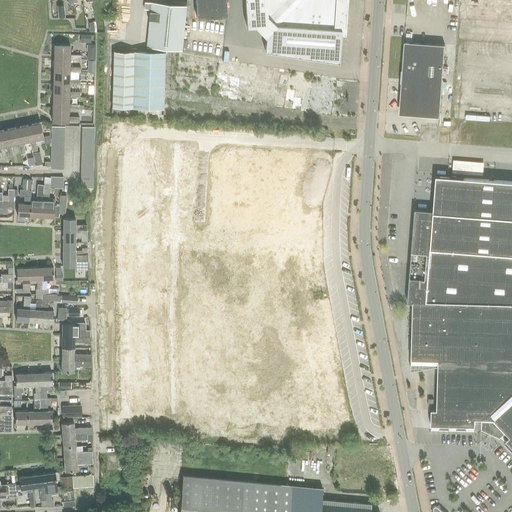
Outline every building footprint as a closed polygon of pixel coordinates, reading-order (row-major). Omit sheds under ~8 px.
[(225,0),(195,0),(197,19),(227,17),(225,0)] [(244,0),(247,28),(257,27),(261,31),(260,33),(260,34),(262,32),(266,36),(265,51),(338,62),(338,63),(339,63),(341,34),(345,34),(346,0),(244,0)] [(147,48),(179,51),(181,51),(186,6),(151,3),(147,48)] [(405,42),(399,114),(440,117),(445,45),(405,42)] [(70,60),(81,60),(81,55),(70,55),(70,47),(54,46),(53,59),(70,60)] [(165,52),(114,50),(112,106),(163,108),(165,52)] [(173,90),(333,113),(338,75),(178,52),(173,90)] [(70,67),(70,60),(53,59),(53,72),(70,72),(80,72),(80,67),(70,67)] [(69,80),(70,72),(53,72),(53,84),(69,84),(69,85),(80,85),(80,80),(69,80)] [(69,92),(69,85),(69,84),(53,84),(52,96),(69,97),(80,97),(80,92),(69,92)] [(69,104),(69,97),(52,96),(52,109),(69,109),(79,110),(79,105),(69,104)] [(177,107),(177,115),(189,116),(190,108),(177,107)] [(68,117),(69,109),(52,109),(52,122),(68,122),(79,122),(79,117),(68,117)] [(27,125),(30,141),(32,152),(37,151),(35,140),(43,138),(40,122),(27,125)] [(23,143),(30,141),(27,125),(15,127),(18,143),(20,154),(25,153),(23,143)] [(11,145),(18,143),(15,127),(3,130),(6,146),(8,156),(13,155),(11,145)] [(154,150),(153,161),(174,162),(174,151),(154,150)] [(454,158),(453,171),(483,175),(485,161),(454,158)] [(225,160),(225,174),(249,174),(249,160),(225,160)] [(153,161),(153,172),(171,173),(173,173),(174,162),(153,161)] [(310,164),(310,175),(331,175),(331,164),(310,164)] [(150,172),(150,183),(170,184),(171,173),(153,172),(150,172)] [(225,174),(225,187),(249,187),(249,174),(225,174)] [(310,175),(310,187),(313,187),(313,186),(331,186),(331,175),(310,175)] [(415,209),(408,303),(413,303),(411,360),(425,360),(438,360),(438,365),(437,410),(431,410),(431,425),(474,426),(475,426),(475,419),(482,419),(488,419),(494,419),(505,431),(509,435),(510,436),(506,440),(511,446),(511,181),(449,177),(436,176),(435,190),(433,211),(415,209)] [(30,190),(31,180),(23,179),(22,190),(19,189),(19,196),(24,196),(23,204),(18,204),(17,216),(30,217),(30,197),(31,190),(30,190)] [(0,201),(13,202),(13,189),(8,189),(8,195),(2,195),(2,189),(0,189),(0,183),(0,182),(0,201)] [(150,183),(149,194),(170,195),(170,184),(150,183)] [(313,187),(313,197),(333,197),(333,186),(331,186),(313,186),(313,187)] [(225,187),(225,200),(245,201),(249,201),(249,187),(225,187)] [(42,217),(43,194),(43,193),(42,193),(42,189),(37,189),(36,197),(30,197),(30,217),(42,217)] [(59,206),(54,206),(54,199),(48,199),(49,193),(43,193),(43,194),(42,217),(53,218),(53,216),(59,216),(59,214),(65,215),(65,196),(59,196),(59,206)] [(149,194),(149,205),(169,206),(170,195),(149,194)] [(312,207),(312,208),(331,208),(333,208),(333,197),(313,197),(312,207)] [(225,200),(224,211),(245,211),(245,201),(225,200)] [(13,209),(13,202),(0,201),(0,207),(8,208),(8,209),(13,209)] [(149,205),(148,216),(150,216),(168,217),(169,206),(149,205)] [(310,207),(310,218),(331,219),(331,208),(312,208),(312,207),(310,207)] [(224,211),(224,222),(245,222),(245,211),(224,211)] [(150,216),(150,227),(170,228),(171,217),(168,217),(150,216)] [(310,218),(310,229),(331,229),(331,219),(310,218)] [(63,231),(87,231),(87,230),(86,230),(86,224),(75,225),(75,219),(63,219),(63,231)] [(224,222),(224,232),(245,232),(245,222),(224,222)] [(150,227),(149,238),(170,239),(170,228),(150,227)] [(310,229),(310,241),(312,241),(312,240),(331,240),(331,229),(310,229)] [(87,241),(87,231),(63,231),(63,243),(75,243),(75,236),(81,237),(81,241),(87,241)] [(224,232),(224,243),(245,243),(245,232),(224,232)] [(149,238),(149,248),(169,249),(170,239),(149,238)] [(312,250),(312,251),(330,251),(333,251),(333,240),(331,240),(312,240),(312,241),(312,250)] [(75,250),(75,243),(63,243),(63,255),(88,255),(87,248),(81,248),(81,250),(75,250)] [(224,243),(224,257),(248,257),(248,243),(245,243),(224,243)] [(149,248),(148,259),(168,260),(169,249),(149,248)] [(306,250),(306,264),(330,264),(330,251),(312,251),(312,250),(306,250)] [(88,255),(63,255),(62,267),(74,267),(75,261),(88,261),(88,255)] [(224,257),(224,270),(248,270),(248,257),(224,257)] [(306,264),(306,278),(330,278),(330,264),(306,264)] [(0,276),(0,281),(6,282),(13,282),(13,267),(8,267),(8,274),(1,274),(1,276),(0,276)] [(41,268),(41,280),(53,279),(53,267),(41,268)] [(29,285),(29,268),(16,269),(17,281),(21,281),(22,293),(29,292),(29,285)] [(35,295),(41,295),(42,295),(42,293),(42,289),(41,289),(41,280),(41,268),(29,268),(29,285),(36,284),(37,289),(35,289),(35,295)] [(42,295),(40,322),(52,323),(53,311),(48,311),(48,301),(57,301),(57,293),(48,293),(42,293),(42,295)] [(30,309),(31,296),(24,295),(24,309),(17,308),(16,321),(28,321),(29,309),(30,309)] [(40,322),(42,295),(41,295),(35,295),(35,310),(30,309),(29,309),(28,321),(40,322)] [(79,296),(62,295),(61,302),(78,303),(79,296)] [(147,304),(147,314),(167,314),(167,303),(147,304)] [(12,306),(0,305),(0,325),(1,326),(1,319),(0,318),(0,312),(12,312),(12,306)] [(239,309),(239,329),(257,329),(257,306),(248,306),(248,309),(239,309)] [(257,306),(257,329),(276,329),(276,309),(267,309),(266,306),(257,306)] [(68,307),(58,307),(58,319),(68,319),(68,316),(79,316),(79,309),(68,308),(68,307)] [(147,314),(147,325),(167,325),(167,314),(147,314)] [(313,317),(313,330),(337,330),(337,316),(313,317)] [(84,336),(90,336),(90,330),(74,330),(74,324),(62,324),(62,336),(74,336),(84,336)] [(147,325),(147,336),(167,336),(167,325),(147,325)] [(313,330),(313,344),(319,343),(325,343),(337,343),(338,343),(337,330),(313,330)] [(238,353),(238,354),(241,354),(241,353),(261,353),(261,335),(241,335),(241,344),(238,344),(238,353)] [(90,336),(84,336),(74,336),(62,336),(61,348),(74,348),(74,342),(84,342),(90,342),(90,336)] [(147,336),(147,347),(167,347),(167,336),(147,336)] [(319,343),(319,354),(340,354),(340,343),(338,343),(337,343),(325,343),(319,343)] [(147,347),(147,358),(167,358),(167,347),(147,347)] [(74,355),(74,348),(61,348),(61,360),(74,360),(86,360),(91,361),(91,355),(74,355)] [(238,371),(238,372),(241,372),(241,371),(261,371),(261,353),(241,353),(241,354),(241,362),(238,362),(238,371)] [(319,354),(319,365),(340,365),(340,354),(319,354)] [(147,358),(147,369),(149,369),(167,369),(167,358),(147,358)] [(86,360),(74,360),(61,360),(61,372),(74,372),(74,366),(86,366),(86,360)] [(319,375),(319,376),(338,376),(340,376),(340,365),(319,365),(319,375)] [(0,388),(11,388),(12,375),(4,375),(4,380),(0,380),(0,376),(1,376),(1,369),(0,368),(0,388)] [(149,369),(149,380),(169,380),(169,369),(167,369),(149,369)] [(238,389),(238,390),(242,390),(242,389),(262,389),(261,371),(241,371),(241,372),(242,380),(238,380),(238,389)] [(40,392),(40,385),(39,373),(27,374),(28,386),(35,386),(34,393),(33,393),(33,399),(39,399),(41,399),(40,392)] [(46,398),(46,390),(52,390),(51,373),(39,373),(40,385),(40,392),(41,399),(46,398)] [(21,386),(28,386),(27,374),(15,374),(15,385),(14,385),(14,399),(22,398),(21,386)] [(317,375),(317,387),(338,386),(338,376),(319,376),(319,375),(317,375)] [(149,380),(149,391),(169,391),(169,380),(149,380)] [(317,387),(317,398),(320,398),(320,397),(338,397),(338,386),(317,387)] [(238,407),(238,408),(242,408),(242,407),(262,407),(262,389),(242,389),(242,390),(242,398),(238,398),(238,407)] [(149,391),(149,402),(169,402),(169,391),(149,391)] [(320,398),(320,408),(341,408),(341,397),(338,397),(320,397),(320,398)] [(57,398),(46,398),(41,399),(39,399),(40,423),(52,423),(52,411),(47,411),(47,405),(51,405),(51,401),(57,401),(57,398)] [(27,412),(28,424),(40,423),(39,399),(33,399),(33,404),(33,412),(27,412)] [(149,402),(149,413),(169,413),(169,402),(149,402)] [(62,406),(63,417),(82,416),(81,405),(62,406)] [(238,416),(238,426),(262,426),(262,407),(242,407),(242,408),(242,416),(238,416)] [(320,408),(320,420),(341,419),(341,408),(320,408)] [(15,424),(28,424),(27,412),(27,409),(21,409),(21,412),(15,412),(15,424)] [(6,431),(11,431),(11,412),(0,412),(0,420),(6,421),(6,431)] [(62,423),(62,435),(91,434),(91,427),(75,428),(74,422),(62,423)] [(62,435),(63,447),(76,447),(75,440),(87,439),(87,443),(91,442),(91,445),(92,445),(91,434),(62,435)] [(63,447),(64,459),(92,457),(92,451),(91,448),(87,448),(87,451),(76,452),(76,447),(63,447)] [(365,452),(343,452),(343,477),(365,477),(365,452)] [(92,463),(92,457),(64,459),(65,472),(77,471),(77,464),(92,463)] [(43,474),(46,507),(53,507),(52,500),(50,501),(49,493),(61,491),(60,486),(56,486),(55,473),(43,474)] [(44,507),(46,507),(43,474),(31,476),(32,488),(38,487),(39,500),(43,499),(44,507)] [(370,511),(371,504),(321,500),(323,489),(183,475),(179,511),(370,511)] [(32,488),(31,476),(19,477),(20,490),(26,489),(27,491),(28,492),(30,508),(35,507),(32,488)] [(0,499),(16,498),(16,492),(0,492),(0,505),(1,505),(0,499)]
